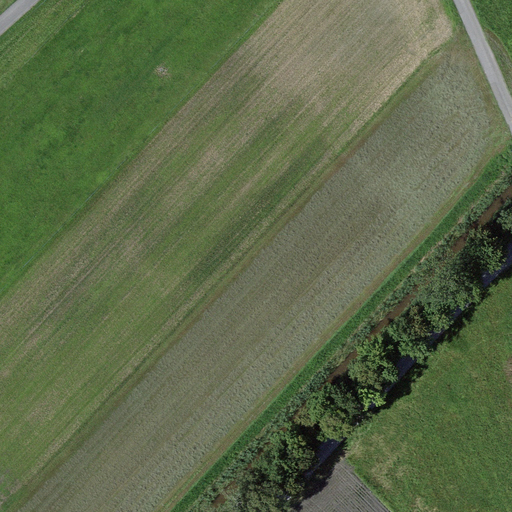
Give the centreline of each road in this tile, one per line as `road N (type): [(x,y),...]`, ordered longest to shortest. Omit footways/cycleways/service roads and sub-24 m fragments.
road 1 (track): [(511,252),(270,511)]
road 2 (track): [(464,0),(511,114)]
